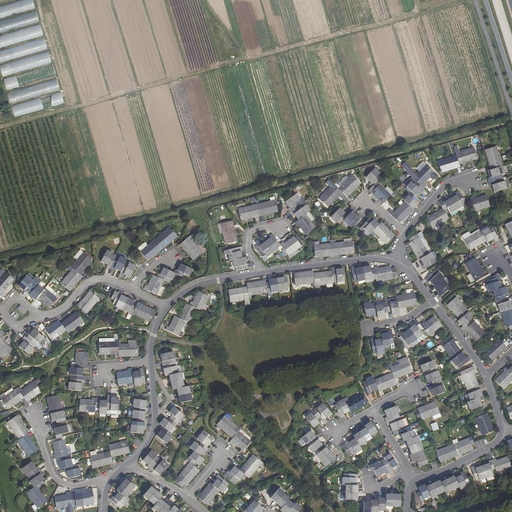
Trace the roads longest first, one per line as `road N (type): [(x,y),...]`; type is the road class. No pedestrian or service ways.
road 1 (residential): [(262,272),(393,262)]
road 2 (residential): [(34,415),(49,472),(63,483),(112,478)]
road 3 (residential): [(128,289),(95,280),(52,314),(29,319),(18,312)]
